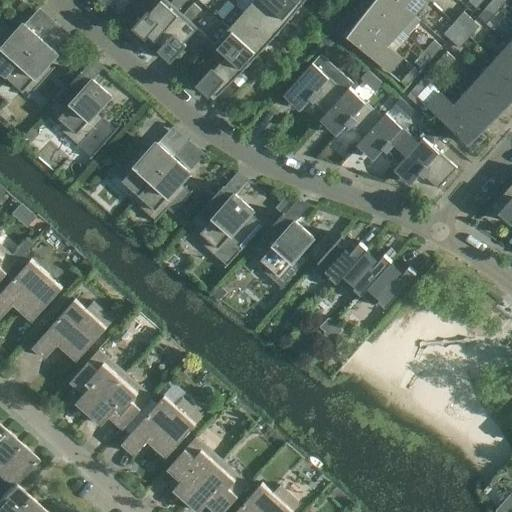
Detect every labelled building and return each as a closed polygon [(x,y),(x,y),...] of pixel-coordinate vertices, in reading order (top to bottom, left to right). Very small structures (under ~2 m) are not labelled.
[(178,10),(170,3),(167,0),(158,0),(159,1),(150,11),(148,10),(133,27),(146,38),(149,34),(153,38),(178,10)] [(172,0),(170,3),(178,10),(187,0),(172,0)] [(287,21),(263,0),(240,0),(236,5),(244,11),(273,38),(282,27),(280,25),(284,20),(287,22),(287,21)] [(295,0),(263,0),(287,21),(297,11),(294,8),(298,4),(301,6),(301,5),(295,0)] [(372,3),(371,4),(400,29),(413,14),(397,0),(375,0),(372,4),(372,3)] [(397,0),(413,14),(425,0),(397,0)] [(492,0),(481,12),(489,19),(506,0),(492,0)] [(193,3),(183,14),(191,21),(201,10),(193,3)] [(372,5),(358,19),(386,44),(387,43),(400,29),(371,4),(372,5)] [(273,38),(244,11),(236,5),(222,21),(229,27),(258,54),(268,43),(265,41),(269,36),(272,39),(273,38)] [(460,48),(479,26),(463,12),(444,33),(460,48)] [(185,43),(194,32),(205,49),(212,41),(207,37),(197,28),(198,27),(191,21),(183,14),(158,42),(162,46),(159,49),(171,61),(186,44),(185,43)] [(387,71),(401,56),(387,43),(386,44),(358,19),(347,34),(357,43),(358,42),(364,47),(363,48),(387,71)] [(258,54),(229,27),(222,21),(207,37),(212,41),(244,69),(253,59),(251,57),(255,52),(258,54)] [(0,81),(0,82),(0,83),(41,38),(29,27),(25,32),(21,28),(25,24),(24,23),(15,33),(10,29),(11,27),(10,26),(0,38),(0,80),(1,81),(0,81)] [(41,38),(0,83),(1,83),(8,75),(23,88),(22,90),(23,91),(25,89),(29,93),(27,95),(28,96),(56,66),(54,65),(53,67),(48,63),(57,52),(56,51),(52,56),(48,52),(52,48),(41,38)] [(414,62),(422,69),(442,47),(433,40),(414,62)] [(197,84),(210,95),(213,91),(217,95),(244,69),(212,41),(205,49),(224,58),(214,69),(212,67),(197,84)] [(511,47),(509,45),(496,61),(511,75),(511,47)] [(427,73),(435,80),(454,58),(446,51),(427,73)] [(320,53),(283,94),(294,103),(298,99),(303,103),(299,108),(300,109),(310,98),(314,100),(327,112),(346,92),(350,87),(354,83),(320,53)] [(511,75),(496,61),(482,76),(511,102),(511,101),(510,100),(511,98),(511,75)] [(76,146),(77,147),(106,115),(105,114),(102,117),(96,111),(111,94),(110,93),(109,95),(97,85),(95,87),(91,83),(94,79),(93,78),(90,82),(80,74),(82,71),(81,70),(48,107),(49,108),(50,107),(60,115),(58,117),(60,118),(61,116),(67,122),(61,129),(78,144),(76,146)] [(371,95),(380,77),(366,71),(358,89),(371,95)] [(482,76),(468,91),(497,116),(498,116),(497,115),(509,101),(511,102),(482,76)] [(350,87),(346,92),(327,112),(320,119),(330,128),(335,123),(340,128),(336,132),(337,134),(347,123),(350,126),(350,125),(363,137),(364,137),(383,116),(382,116),(350,87)] [(456,105),(455,106),(483,131),(496,116),(496,117),(497,116),(468,91),(456,105)] [(442,93),(429,108),(453,130),(455,128),(460,133),(459,135),(469,144),(483,131),(455,106),(456,105),(442,93)] [(386,112),(382,116),(383,116),(364,137),(363,137),(357,144),(367,153),(372,148),(377,153),(373,157),(374,158),(384,148),(387,150),(392,144),(405,156),(406,156),(419,141),(386,112)] [(423,136),(419,141),(406,156),(405,156),(394,169),(404,178),(408,173),(414,178),(410,182),(411,183),(420,173),(424,175),(438,188),(457,167),(423,136)] [(132,201),(133,202),(173,156),(162,146),(158,151),(154,147),(158,143),(157,142),(147,152),(143,148),(144,146),(143,145),(116,175),(117,176),(119,174),(124,178),(122,180),(124,181),(125,179),(140,193),(132,201)] [(173,156),(133,202),(134,201),(155,219),(154,221),(155,222),(187,185),(186,184),(185,186),(180,181),(190,171),(189,170),(185,174),(180,171),(184,166),(173,156)] [(499,212),(511,223),(511,222),(511,183),(496,202),(502,208),(499,212)] [(218,260),(219,261),(248,230),(247,229),(244,231),(238,225),(253,209),(252,208),(251,210),(239,199),(237,201),(233,198),(236,194),(235,193),(232,197),(222,188),(224,186),(223,185),(190,222),(191,223),(192,221),(202,230),(200,231),(202,232),(203,231),(209,236),(203,243),(220,258),(218,260)] [(279,287),(280,288),(308,256),(307,255),(305,258),(298,252),(313,235),(312,235),(311,236),(299,226),(297,228),(293,224),(296,220),(295,219),(292,223),(282,215),(284,213),(283,212),(250,249),(251,250),(253,248),(262,256),(261,258),(262,259),(263,257),(269,263),(263,270),(280,285),(279,287)] [(342,234),(311,268),(325,280),(330,275),(337,281),(367,247),(360,240),(355,246),(342,234)] [(0,243),(0,280),(18,260),(0,243)] [(367,247),(337,281),(350,293),(355,287),(361,293),(391,259),(384,253),(380,258),(367,247)] [(31,258),(0,292),(0,316),(1,317),(15,303),(33,319),(63,287),(31,258)] [(405,271),(391,259),(361,293),(374,305),(379,300),(386,306),(417,272),(409,266),(405,271)] [(75,298),(33,346),(46,357),(59,343),(78,359),(113,319),(93,301),(86,308),(75,298)] [(330,315),(320,324),(332,337),(341,328),(330,315)] [(99,349),(71,380),(84,392),(76,401),(89,412),(125,372),(99,349)] [(125,372),(89,412),(102,424),(110,415),(124,427),(152,396),(125,372)] [(164,395),(122,442),(135,454),(148,439),(167,456),(203,416),(182,397),(176,404),(164,395)] [(6,430),(0,436),(0,467),(22,443),(6,430)] [(196,436),(169,468),(182,479),(174,488),(187,500),(223,460),(196,436)] [(22,443),(0,467),(0,474),(11,485),(12,485),(15,482),(15,483),(22,475),(38,458),(37,457),(22,443)] [(223,460),(187,500),(200,511),(207,502),(218,511),(223,511),(249,483),(223,460)] [(0,511),(15,511),(30,496),(15,483),(15,482),(12,485),(11,485),(0,497),(0,511)] [(262,482),(234,511),(292,511),(294,510),(262,482)] [(30,496),(15,511),(43,511),(45,510),(30,496)]
